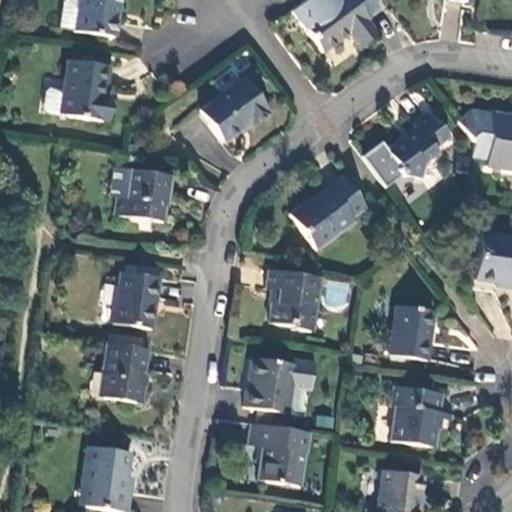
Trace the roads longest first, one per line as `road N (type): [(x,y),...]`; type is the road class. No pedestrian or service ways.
road 1 (residential): [(182,511),(221,236),(240,199),(320,123)]
road 2 (residential): [(320,123),(411,62),(464,57),(511,65)]
road 3 (residential): [(225,0),(320,123)]
